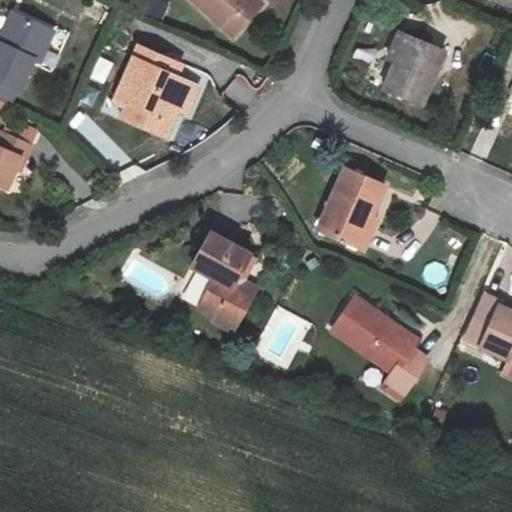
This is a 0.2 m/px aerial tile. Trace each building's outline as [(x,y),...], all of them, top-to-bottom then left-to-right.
[(150,0),(145,14),(160,18),(165,2),(158,0),(150,0)] [(259,0),(252,0),(251,2),(248,0),(190,0),(234,38),(264,5),(259,0)] [(0,43),(4,45),(17,15),(12,12),(0,38),(0,43)] [(53,31),(17,15),(4,45),(0,43),(0,97),(11,102),(17,89),(20,90),(34,60),(39,62),(53,31)] [(394,62),(406,35),(399,32),(387,59),(394,62)] [(394,62),(383,89),(422,106),(445,51),(406,35),(394,62)] [(162,57),(138,47),(114,102),(125,107),(121,117),(152,130),(158,116),(165,119),(170,106),(186,113),(197,86),(173,76),(157,69),(162,57)] [(162,57),(157,69),(173,76),(178,65),(162,57)] [(0,120),(3,122),(10,108),(0,104),(0,120)] [(158,116),(152,130),(164,135),(176,109),(170,106),(165,119),(158,116)] [(15,138),(29,145),(36,131),(21,125),(15,138)] [(0,186),(7,190),(16,170),(21,158),(25,160),(32,146),(29,145),(15,138),(0,131),(0,186)] [(25,160),(21,158),(16,170),(20,172),(25,160)] [(385,186),(345,169),(318,229),(353,244),(362,225),(371,230),(376,218),(371,216),(385,186)] [(371,230),(362,225),(353,244),(363,249),(371,230)] [(232,331),(256,288),(242,281),(255,257),(211,233),(193,266),(215,279),(199,308),(214,316),(212,320),(232,331)] [(439,260),(421,269),(431,288),(449,279),(439,260)] [(485,295),(465,341),(511,361),(511,312),(499,307),(501,302),(485,295)] [(411,350),(416,341),(355,298),(332,331),(393,373),(387,382),(404,394),(427,361),(411,350)] [(404,394),(387,382),(383,387),(400,400),(404,394)]
